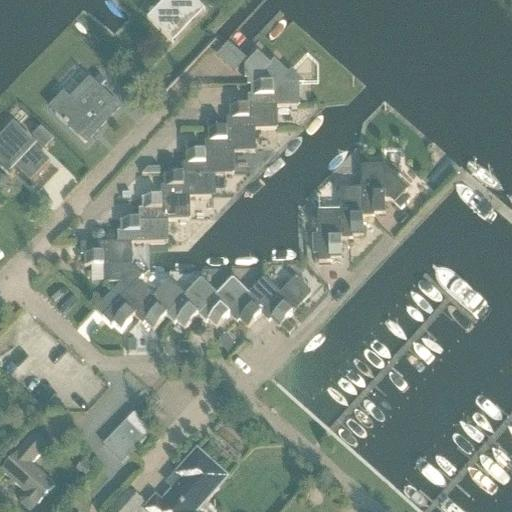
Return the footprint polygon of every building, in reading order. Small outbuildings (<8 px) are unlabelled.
[(166,0),(147,20),(172,44),(204,10),(194,0),(193,0),(166,0)] [(269,66),(257,54),(245,67),(245,80),(248,80),(248,85),(251,85),(251,96),(248,96),(248,108),(298,108),(298,107),(299,107),(299,85),(274,61),(269,66)] [(48,109),(84,144),(119,107),(90,79),(69,100),(63,94),(48,109)] [(277,108),(248,108),(229,108),(229,119),(226,119),(226,130),(255,131),(276,131),(276,130),(277,130),(277,108)] [(53,163),(13,124),(0,138),(0,164),(10,174),(13,171),(30,187),(53,163)] [(47,148),(55,139),(43,128),(35,137),(47,148)] [(255,131),(226,130),(207,131),(208,142),(204,142),(205,153),(233,154),(255,154),(255,153),(255,131)] [(233,154),(205,153),(185,153),(186,165),(182,165),(183,176),(212,176),(232,176),(232,175),(234,175),(233,154)] [(402,197),(407,191),(384,168),(361,168),(361,191),(362,219),(374,218),(374,215),(385,215),(384,201),(389,201),(393,205),(394,205),(400,211),(408,203),(402,197)] [(212,176),(183,176),(163,176),(164,187),(161,187),(161,199),(190,199),(211,199),(211,198),(212,198),(212,176)] [(362,219),(361,191),(339,191),(339,213),(341,241),(352,241),(352,238),(363,238),(362,219)] [(190,199),(161,199),(142,199),(142,210),(139,210),(139,221),(168,222),(189,222),(189,221),(190,221),(190,199)] [(341,241),(339,213),(317,214),(318,264),(330,264),(330,260),(341,260),(341,241)] [(168,222),(139,221),(120,222),(120,233),(117,233),(117,244),(132,245),(168,244),(168,222)] [(132,245),(117,244),(113,244),(80,245),(81,257),(84,257),(84,268),(103,268),(104,284),(120,284),(123,281),(123,266),(131,266),(132,267),(132,245)] [(134,319),(154,297),(138,283),(143,278),(132,267),(131,266),(123,266),(123,281),(120,284),(128,292),(102,318),(111,327),(113,325),(121,332),(134,319)] [(248,295),(228,317),(237,325),(239,322),(247,330),(260,316),(280,295),(264,279),(248,295)] [(280,295),(260,316),(265,321),(268,324),(270,322),(278,330),(311,296),(294,280),(280,295)] [(185,296),(165,318),(173,326),(176,324),(184,331),(197,318),(217,296),(201,281),(200,282),(200,281),(185,296)] [(217,296),(197,318),(205,325),(207,323),(215,331),(228,317),(248,295),(233,281),(232,282),(231,281),(217,296)] [(154,297),(134,319),(142,327),(144,324),(152,332),(165,318),(185,296),(170,282),(169,283),(168,282),(154,297)] [(126,423),(144,441),(152,433),(133,415),(126,423)] [(118,431),(137,449),(144,441),(126,423),(118,431)] [(110,439),(129,457),(137,449),(118,431),(110,439)] [(34,436),(22,449),(1,473),(26,495),(20,501),(20,505),(28,511),(32,511),(38,505),(54,487),(31,466),(47,448),(34,436)] [(129,457),(110,439),(103,447),(121,465),(129,457)] [(155,499),(144,511),(195,511),(225,479),(196,453),(168,484),(174,490),(161,505),(155,499)] [(233,479),(220,491),(230,501),(243,489),(233,479)] [(128,491),(109,511),(135,511),(143,504),(128,491)]
